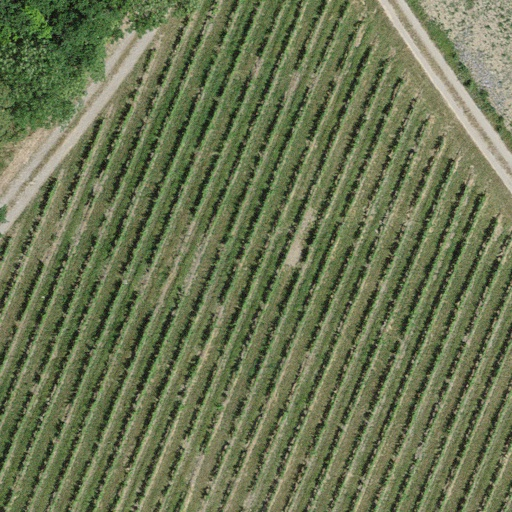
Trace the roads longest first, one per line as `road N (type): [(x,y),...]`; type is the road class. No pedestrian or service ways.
road 1 (track): [(160,0),(123,63),(0,210)]
road 2 (track): [(511,186),(373,0)]
